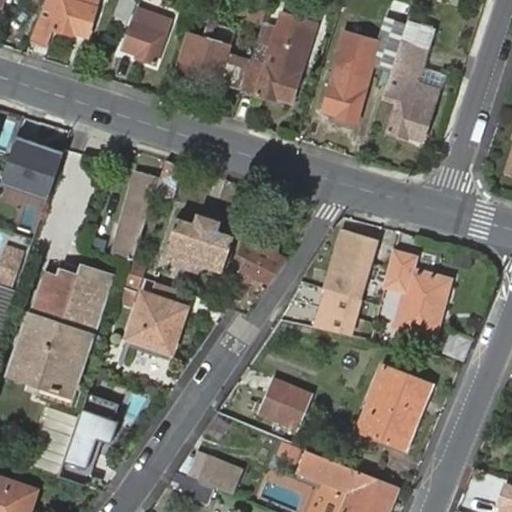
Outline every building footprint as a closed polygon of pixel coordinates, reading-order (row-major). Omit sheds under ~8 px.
[(88,37),(99,0),(47,0),(32,42),(47,48),(53,28),(72,34),(73,32),(88,37)] [(127,20),(135,0),(120,0),(115,15),(127,20)] [(263,21),(267,8),(243,0),(241,0),(237,13),(263,21)] [(135,56),(155,63),(171,18),(137,6),(122,48),(136,53),(135,56)] [(283,18),(273,47),(258,43),(242,90),(256,95),(276,101),(277,99),(290,104),(315,29),(283,18)] [(403,31),(406,24),(387,18),(371,66),(390,72),(401,42),(403,31)] [(390,72),(383,94),(398,99),(388,131),(408,138),(408,135),(423,140),(432,110),(438,91),(413,83),(424,49),(429,51),(435,29),(407,20),(406,24),(403,31),(401,42),(390,72)] [(204,37),(189,32),(177,70),(194,75),(203,78),(219,83),(220,82),(240,88),(249,61),(229,54),(236,30),(232,28),(209,21),(204,37)] [(337,56),(333,71),(350,76),(353,67),(354,62),(337,56)] [(365,91),(370,71),(353,67),(350,76),(333,71),(331,81),(322,111),(337,115),(336,118),(356,124),(365,91)] [(64,152),(16,136),(15,139),(63,155),(64,152)] [(48,199),(63,155),(15,139),(0,183),(48,199)] [(183,166),(166,161),(161,178),(155,193),(172,198),(183,166)] [(114,252),(133,258),(155,193),(161,178),(137,171),(114,252)] [(196,225),(176,219),(169,241),(170,241),(166,252),(178,255),(176,263),(198,271),(201,263),(210,266),(223,270),(225,263),(227,259),(234,237),(214,232),(217,222),(211,220),(213,216),(206,214),(205,218),(198,216),(196,225)] [(338,246),(325,286),(325,287),(326,288),(320,307),(355,317),(360,298),(378,240),(343,229),(338,246)] [(104,241),(90,236),(87,245),(101,250),(104,241)] [(270,285),(286,259),(275,255),(276,253),(272,250),(266,247),(261,248),(261,249),(242,241),(238,254),(244,257),(233,286),(245,292),(250,283),(258,286),(260,281),(270,285)] [(316,283),(325,286),(338,246),(329,243),(316,283)] [(416,257),(395,252),(386,286),(407,292),(397,328),(435,338),(450,280),(413,270),(416,257)] [(0,283),(11,287),(19,262),(4,257),(0,269),(0,283)] [(54,379),(51,386),(71,393),(90,336),(106,287),(80,278),(62,272),(60,280),(47,276),(42,290),(38,304),(45,306),(40,319),(30,316),(16,356),(13,365),(54,379)] [(0,310),(10,314),(18,289),(11,287),(0,283),(0,310)] [(188,294),(173,289),(169,300),(184,305),(188,294)] [(187,306),(184,305),(169,300),(142,292),(127,336),(172,352),(187,306)] [(0,336),(1,337),(10,314),(0,310),(0,336)] [(464,360),(472,340),(452,332),(444,352),(464,360)] [(10,372),(51,386),(54,379),(13,365),(10,372)] [(409,404),(419,379),(383,365),(357,430),(406,450),(422,410),(409,404)] [(260,413),(297,428),(312,393),(275,378),(260,413)] [(432,384),(419,379),(409,404),(422,410),(432,384)] [(89,395),(60,475),(82,482),(96,440),(111,445),(119,423),(112,421),(118,405),(89,395)] [(329,478),(328,482),(350,492),(342,511),(387,511),(398,486),(307,450),(301,467),(329,478)] [(198,465),(193,477),(210,485),(215,472),(198,465)] [(299,471),(328,482),(329,478),(301,467),(299,471)] [(210,485),(177,472),(167,487),(208,503),(215,487),(210,485)] [(0,511),(28,511),(36,489),(0,477),(0,511)] [(511,511),(511,487),(506,486),(499,504),(504,506),(501,511),(511,511)]
